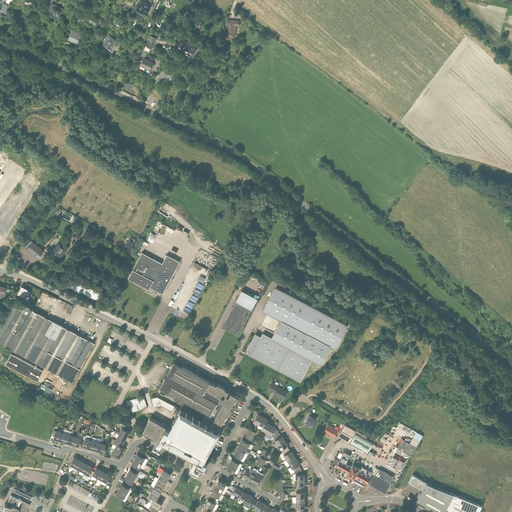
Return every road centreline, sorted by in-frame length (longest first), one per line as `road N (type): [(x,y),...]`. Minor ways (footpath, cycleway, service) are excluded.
road 1 (unclassified): [(511,364),(245,160),(59,66),(0,46)]
road 2 (residential): [(124,466),(0,431)]
road 3 (unclassified): [(153,339),(39,284)]
